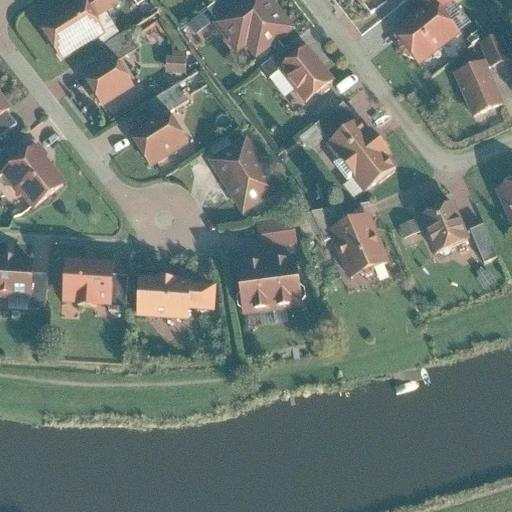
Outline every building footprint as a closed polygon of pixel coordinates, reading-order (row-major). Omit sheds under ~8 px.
[(119,0),(82,0),(40,25),(65,69),(113,41),(102,22),(125,8),(119,0)] [(240,0),(218,0),(205,9),(235,55),(246,48),(254,60),(295,33),(273,0),(240,0)] [(352,0),(365,13),(378,0),(352,0)] [(429,3),(393,33),(416,60),(452,30),(429,3)] [(205,12),(188,26),(198,39),(215,25),(205,12)] [(460,30),(468,46),(486,36),(478,20),(460,30)] [(302,52),(281,71),(306,100),(327,81),(302,52)] [(166,75),(186,75),(186,54),(166,54),(166,75)] [(122,57),(86,82),(105,108),(141,83),(122,57)] [(458,74),(471,112),(506,99),(492,61),(458,74)] [(0,127),(16,115),(0,94),(0,127)] [(135,135),(152,163),(188,142),(171,113),(135,135)] [(354,124),(325,148),(364,193),(392,169),(354,124)] [(252,135),(213,161),(242,205),(281,179),(252,135)] [(33,148),(5,173),(36,208),(65,183),(33,148)] [(511,181),(501,187),(511,209),(511,181)] [(453,202),(421,215),(437,252),(469,238),(453,202)] [(372,214),(330,231),(349,276),(390,258),(372,214)] [(257,227),(260,252),(297,247),(294,223),(257,227)] [(481,265),(496,261),(485,226),(470,231),(481,265)] [(0,258),(0,294),(34,298),(38,262),(0,258)] [(60,260),(58,299),(112,302),(114,262),(60,260)] [(299,261),(266,264),(270,302),(303,298),(299,261)] [(266,264),(234,267),(237,305),(270,302),(266,264)] [(140,277),(138,312),(216,315),(218,280),(140,277)]
